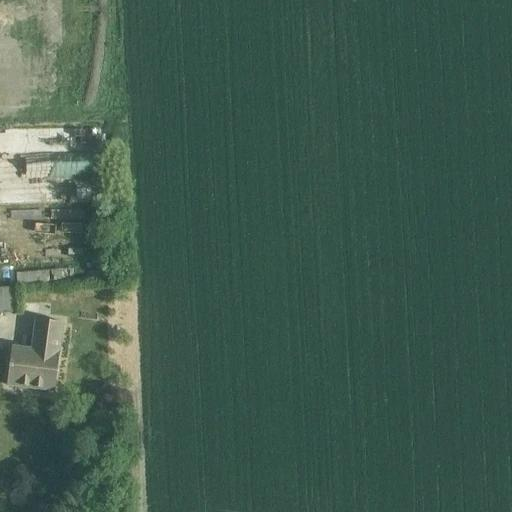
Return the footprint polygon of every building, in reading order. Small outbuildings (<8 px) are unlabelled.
[(13,146),(14,174),(72,173),(71,145),(13,146)] [(33,199),(43,199),(45,175),(34,174),(33,199)] [(52,183),(52,198),(87,200),(87,185),(52,183)] [(18,291),(0,292),(0,313),(19,312),(18,291)] [(55,390),(59,352),(58,352),(62,322),(35,319),(31,349),(11,346),(6,384),(55,390)]
